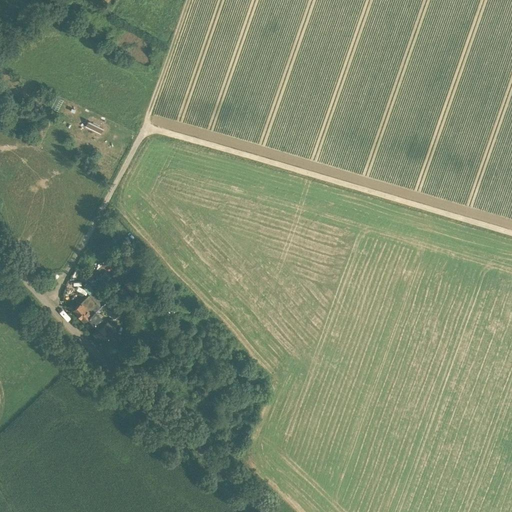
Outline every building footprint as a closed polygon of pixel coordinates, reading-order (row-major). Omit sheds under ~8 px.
[(110,300),(99,288),(89,297),(96,304),(100,309),(101,308),(107,302),(110,300)] [(96,304),(89,297),(80,305),(87,312),(96,304)] [(119,315),(107,302),(101,308),(114,321),(119,315)] [(96,304),(87,312),(91,317),(94,314),(100,309),(96,304)] [(87,312),(80,305),(73,312),(84,324),(91,317),(87,312)] [(91,317),(84,324),(94,335),(105,325),(104,325),(94,314),(91,317)] [(105,325),(94,335),(102,344),(114,333),(105,324),(104,325),(105,325)] [(170,339),(161,330),(155,337),(164,346),(170,339)]
